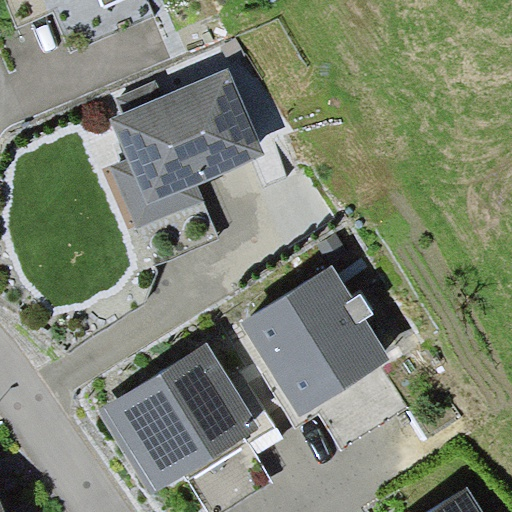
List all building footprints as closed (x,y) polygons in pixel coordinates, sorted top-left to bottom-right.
[(238,38),(222,47),(231,65),(247,57),(238,38)] [(125,113),(111,119),(128,160),(102,170),(143,271),(220,239),(197,184),(265,157),(229,71),(164,97),(125,113)] [(117,96),(125,113),(164,97),(155,79),(117,96)] [(333,266),(242,324),(301,416),(390,359),(365,319),(374,314),(361,294),(354,299),(333,266)] [(207,342),(98,410),(152,496),(261,428),(207,342)] [(483,511),(470,490),(433,511),(483,511)]
